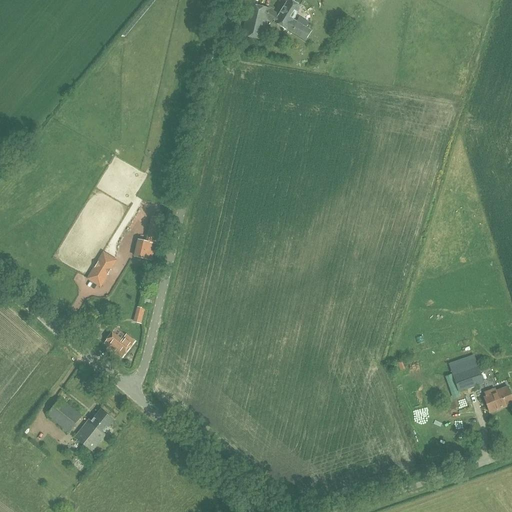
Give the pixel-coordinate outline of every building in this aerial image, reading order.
[(293,20),(301,6),(290,0),(287,0),(279,14),(270,8),(250,5),(242,36),(263,41),(268,20),(273,23),(274,22),(285,29),(284,31),(287,33),(288,31),(305,41),(311,31),(293,20)] [(150,260),(153,243),(138,239),(134,256),(150,260)] [(103,286),(109,275),(97,268),(91,279),(103,286)] [(142,324),(146,309),(141,308),(137,323),(142,324)] [(125,335),(116,328),(104,343),(123,357),(135,341),(126,334),(125,335)] [(458,392),(484,383),(478,363),(451,372),(458,392)] [(511,404),(511,396),(508,386),(496,390),(495,388),(485,392),(486,396),(484,397),(490,412),(511,404)] [(69,433),(82,415),(60,398),(47,415),(69,433)] [(103,433),(114,420),(101,410),(94,418),(92,421),(89,419),(75,437),(93,451),(106,434),(103,433)]
